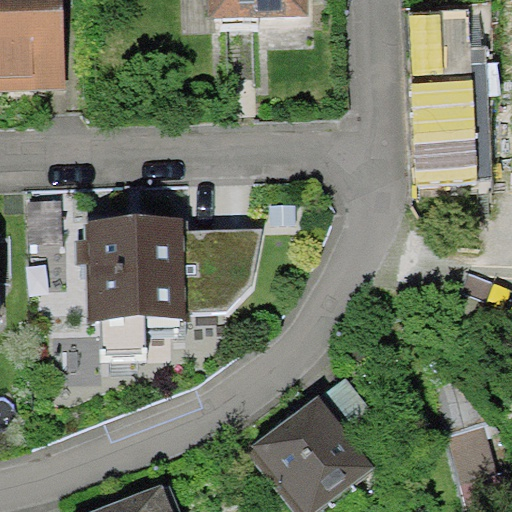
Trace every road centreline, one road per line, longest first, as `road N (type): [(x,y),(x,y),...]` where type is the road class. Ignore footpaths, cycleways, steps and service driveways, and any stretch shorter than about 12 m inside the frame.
road 1 (residential): [(0,487),(112,448),(225,384),(317,286),(381,139)]
road 2 (residential): [(381,139),(0,154)]
road 3 (residential): [(381,139),(385,0)]
